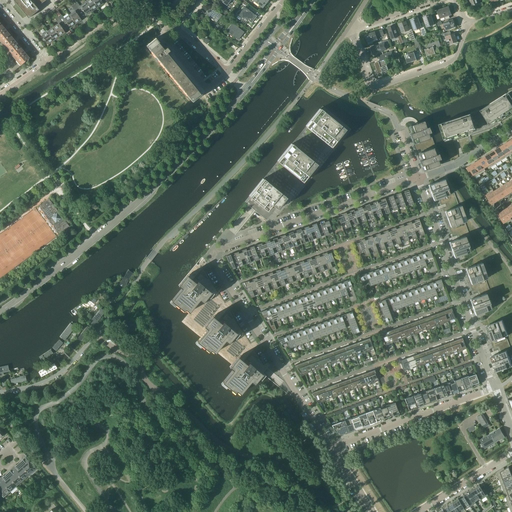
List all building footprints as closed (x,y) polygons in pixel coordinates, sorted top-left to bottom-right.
[(13,0),(16,3),(16,4),(29,18),(39,10),(36,7),(46,0),(13,0)] [(92,0),(88,0),(85,2),(92,11),(98,8),(92,0)] [(251,0),(262,8),(269,0),(251,0)] [(477,0),(472,0),(470,1),(472,6),(473,6),(474,8),(483,5),(482,2),(479,3),(477,0)] [(92,11),(85,2),(80,6),(77,2),(74,4),(79,11),(81,9),(86,16),(92,11)] [(74,11),(69,15),(76,24),(81,20),(76,13),(79,11),(74,4),(71,6),(74,11)] [(222,15),(210,6),(205,14),(216,23),(222,15)] [(43,18),(55,9),(54,7),(42,15),(43,18)] [(256,16),(245,7),(238,15),(243,19),(244,18),(251,23),(256,16)] [(449,7),(437,11),(440,18),(445,17),(446,20),(450,18),(449,16),(452,15),(449,7)] [(423,23),(425,30),(437,26),(432,12),(421,16),(423,23)] [(76,24),(69,15),(63,18),(61,15),(58,17),(63,24),(65,22),(70,28),(76,24)] [(60,25),(63,24),(58,17),(55,19),(58,24),(53,27),(59,37),(65,33),(60,25)] [(427,35),(425,30),(423,23),(421,24),(418,17),(410,19),(414,30),(420,28),(422,34),(421,35),(422,37),(427,35)] [(443,23),(446,30),(455,27),(453,20),(443,23)] [(414,37),(411,26),(408,27),(406,21),(399,24),(403,35),(407,34),(408,35),(409,35),(411,41),(414,40),(415,39),(414,37)] [(10,35),(0,23),(0,40),(1,43),(10,35)] [(232,23),(227,30),(238,39),(244,32),(232,23)] [(403,43),(398,27),(395,28),(394,25),(388,28),(392,39),(398,37),(400,44),(403,43)] [(59,37),(53,27),(47,31),(53,41),(59,37)] [(382,30),(365,35),(368,44),(378,40),(377,39),(378,39),(377,37),(384,35),(382,30)] [(53,41),(47,31),(41,35),(48,45),(53,41)] [(440,35),(440,36),(440,37),(444,36),(446,41),(449,40),(449,41),(451,45),(458,42),(455,33),(451,34),(450,31),(440,35)] [(10,35),(1,43),(11,54),(19,46),(10,35)] [(161,47),(155,39),(146,46),(153,54),(160,63),(192,102),(201,95),(168,55),(173,52),(166,44),(161,47)] [(382,44),(380,45),(370,48),(372,55),(376,54),(376,53),(387,49),(385,45),(389,43),(388,39),(386,40),(381,42),(382,44)] [(425,49),(427,57),(435,54),(434,49),(441,47),(439,40),(426,45),(428,48),(425,49)] [(29,58),(19,46),(11,54),(20,65),(29,58)] [(379,56),(380,61),(374,63),(378,74),(388,70),(385,60),(388,60),(388,61),(393,59),(393,58),(391,52),(379,56)] [(407,63),(416,60),(414,52),(404,55),(407,63)] [(490,125),(511,110),(511,97),(509,93),(481,111),(490,125)] [(311,121),(306,127),(329,146),(344,128),(338,123),(320,109),(311,121)] [(476,130),(476,128),(471,114),(439,124),(445,140),(466,133),(476,130)] [(412,125),(407,127),(411,138),(412,142),(413,144),(420,164),(422,168),(423,171),(439,165),(442,164),(440,159),(436,149),(430,133),(427,122),(426,120),(423,121),(419,123),(418,123),(415,124),(412,125)] [(511,154),(505,143),(500,147),(507,157),(511,154)] [(315,163),(292,144),(277,162),(301,181),(315,163)] [(507,157),(500,147),(495,150),(501,161),(507,157)] [(495,150),(489,153),(496,164),(501,161),(495,150)] [(489,153),(484,157),(491,168),(496,164),(489,153)] [(491,168),(484,157),(479,160),(485,171),(486,171),(484,169),(489,166),(491,168)] [(479,160),(473,164),(480,174),(485,171),(479,160)] [(480,174),(473,164),(466,168),(469,172),(470,171),(475,178),(480,174)] [(287,198),(264,179),(249,197),(267,211),(272,205),(277,209),(287,198)] [(430,185),(428,185),(430,189),(434,201),(439,199),(441,206),(445,204),(446,206),(446,207),(442,209),(444,212),(445,212),(446,215),(447,216),(445,217),(453,237),(457,236),(457,237),(458,239),(450,242),(449,242),(450,246),(455,258),(463,255),(471,252),(471,251),(475,250),(465,222),(467,221),(461,206),(460,206),(460,205),(459,205),(454,193),(450,194),(444,179),(439,181),(436,182),(430,184),(430,185)] [(511,192),(511,188),(508,182),(503,185),(509,194),(511,192)] [(503,185),(499,188),(504,197),(509,194),(503,185)] [(504,197),(499,188),(494,191),(493,189),(492,189),(499,200),(504,197)] [(499,200),(492,189),(489,192),(496,202),(499,200)] [(408,190),(400,193),(405,206),(406,206),(404,203),(408,201),(409,205),(413,204),(408,190)] [(496,202),(489,192),(489,193),(486,195),(489,201),(488,202),(492,208),(496,206),(494,203),(496,202)] [(405,206),(400,193),(392,196),(398,209),(396,205),(400,204),(401,208),(405,206)] [(398,209),(392,196),(385,198),(390,212),(389,208),(392,207),(393,211),(398,209)] [(390,212),(385,198),(377,201),(382,215),(381,211),(384,210),(386,214),(390,212)] [(49,199),(39,206),(46,216),(45,216),(48,220),(49,219),(60,233),(69,226),(49,199)] [(377,201),(369,204),(374,218),(373,214),(376,213),(378,216),(382,215),(377,201)] [(374,218),(369,204),(361,207),(366,221),(367,221),(365,217),(369,216),(370,219),(374,218)] [(366,221),(361,207),(354,210),(359,223),(357,220),(361,218),(362,222),(366,221)] [(505,209),(501,212),(508,223),(511,220),(505,209)] [(359,223),(354,210),(346,213),(351,226),(350,222),(353,221),(354,225),(359,223)] [(508,223),(501,212),(500,213),(498,210),(495,213),(499,219),(500,218),(504,224),(507,221),(508,223)] [(351,226),(346,213),(338,216),(341,226),(345,224),(347,228),(351,226)] [(328,219),(320,222),(325,236),(329,234),(328,230),(332,229),(328,219)] [(411,222),(417,237),(415,234),(419,232),(420,236),(425,235),(419,219),(414,221),(415,222),(412,223),(411,222)] [(320,222),(312,225),(317,239),(321,237),(320,233),(323,232),(325,236),(320,222)] [(417,237),(411,222),(407,223),(407,225),(404,226),(403,225),(409,240),(408,236),(411,235),(412,239),(417,237)] [(317,239),(312,225),(304,228),(309,241),(313,240),(312,236),(315,235),(317,239)] [(409,240),(403,225),(399,226),(399,228),(396,229),(396,227),(395,228),(401,243),(400,239),(403,238),(405,242),(409,240)] [(309,241),(304,228),(296,231),(301,244),(306,243),(304,239),(308,238),(309,241)] [(388,230),(387,230),(393,246),(392,242),(395,241),(397,245),(401,243),(395,228),(391,229),(392,231),(388,232),(388,230)] [(380,233),(385,249),(386,249),(384,245),(388,244),(389,248),(393,246),(387,230),(383,232),(384,234),(381,235),(380,233)] [(296,231),(289,233),(294,247),(298,246),(296,242),(300,241),(301,244),(296,231)] [(289,233),(281,236),(286,250),(290,248),(289,245),(292,243),(293,247),(294,247),(289,233)] [(372,236),(378,252),(376,248),(380,247),(381,250),(385,249),(380,233),(376,235),(376,236),(373,238),(372,236)] [(286,250),(281,236),(273,239),(278,253),(282,251),(281,247),(284,246),(286,250)] [(364,239),(370,255),(370,254),(369,251),(372,249),(373,253),(378,252),(372,236),(368,238),(368,239),(365,240),(364,239)] [(273,239),(265,242),(270,256),(274,254),(273,250),(276,249),(278,253),(273,239)] [(370,255),(364,239),(360,240),(360,242),(357,243),(360,254),(364,252),(366,256),(370,255)] [(270,256),(265,242),(257,245),(262,258),(267,257),(265,253),(269,252),(270,256)] [(257,245),(250,248),(255,261),(259,260),(257,256),(261,255),(262,259),(262,258),(257,245)] [(250,248),(242,250),(247,264),(251,263),(250,259),(253,258),(254,261),(255,261),(250,248)] [(242,250),(234,253),(239,267),(243,265),(242,262),(245,260),(247,264),(242,250)] [(422,253),(426,265),(429,274),(438,271),(430,250),(424,252),(424,253),(422,254),(422,253)] [(323,254),(328,270),(333,268),(331,264),(335,263),(331,253),(327,254),(327,252),(323,254)] [(239,267),(234,253),(225,257),(233,269),(235,268),(234,265),(237,263),(239,267)] [(426,265),(422,253),(418,255),(418,256),(416,256),(416,255),(421,269),(423,268),(423,267),(426,265)] [(319,255),(315,257),(321,272),(325,271),(323,267),(327,266),(328,270),(323,254),(322,254),(323,256),(320,257),(319,255)] [(410,257),(409,258),(414,271),(417,270),(416,269),(420,268),(420,269),(421,269),(416,255),(412,257),(412,258),(410,258),(410,257)] [(311,258),(307,260),(313,275),(317,274),(316,270),(319,269),(320,272),(321,272),(315,257),(315,259),(312,260),(311,258)] [(414,271),(409,258),(405,259),(406,260),(404,261),(404,260),(403,260),(408,274),(411,273),(410,271),(414,270),(414,271)] [(303,261),(299,262),(305,278),(309,277),(308,273),(311,272),(313,275),(307,260),(307,261),(304,263),(303,261)] [(408,274),(403,260),(399,261),(399,262),(398,263),(397,262),(402,276),(404,275),(404,274),(407,272),(408,274)] [(296,264),(291,265),(297,281),(301,279),(300,276),(303,274),(305,278),(299,262),(299,263),(300,264),(296,265),(296,264)] [(391,264),(396,278),(398,277),(398,276),(401,275),(402,276),(397,262),(393,264),(393,265),(391,265),(391,264)] [(468,268),(466,269),(467,273),(467,274),(466,274),(473,295),(477,293),(478,294),(479,296),(471,299),(470,299),(471,303),(475,315),(484,312),(491,309),(496,307),(485,279),(487,278),(482,263),(476,265),(474,266),(468,268)] [(385,267),(390,280),(392,279),(392,278),(395,277),(395,278),(396,278),(391,264),(387,266),(387,267),(385,267)] [(288,267),(284,268),(289,284),(294,282),(292,279),(296,277),(297,281),(291,265),(292,267),(288,268),(288,267)] [(390,280),(385,267),(381,268),(381,269),(379,270),(379,269),(378,269),(383,283),(386,282),(385,280),(389,279),(389,280),(390,280)] [(280,269),(276,271),(282,287),(286,285),(284,281),(288,280),(289,284),(284,268),(283,268),(284,270),(281,271),(280,269)] [(373,271),(372,271),(377,285),(380,284),(379,283),(383,281),(383,283),(378,269),(374,270),(375,271),(373,272),(373,271)] [(119,285),(124,289),(134,274),(128,270),(119,285)] [(272,272),(268,274),(274,289),(278,288),(277,284),(280,283),(281,287),(282,287),(276,271),(276,273),(273,274),(272,272)] [(377,285),(372,271),(368,273),(368,274),(367,274),(366,273),(371,287),(373,286),(373,285),(376,284),(377,285)] [(371,287),(366,273),(362,275),(362,276),(360,277),(367,296),(373,294),(371,287)] [(264,275),(260,277),(266,292),(270,291),(269,287),(272,286),(274,290),(274,289),(268,274),(268,276),(265,277),(264,275)] [(198,281),(196,282),(187,275),(178,285),(182,288),(172,301),(173,302),(184,311),(185,309),(189,312),(200,300),(203,303),(212,292),(198,281)] [(266,292),(260,277),(261,278),(257,280),(257,278),(252,280),(258,295),(262,294),(261,290),(264,289),(266,292)] [(433,282),(432,282),(437,295),(440,303),(448,300),(441,279),(435,281),(435,282),(433,283),(433,282)] [(258,295),(252,280),(253,281),(249,282),(249,281),(242,283),(251,298),(255,296),(253,293),(257,291),(258,295)] [(350,302),(357,300),(350,280),(348,281),(347,280),(343,282),(347,292),(350,291),(352,296),(349,298),(350,302)] [(347,292),(343,282),(343,283),(341,283),(337,284),(342,298),(342,296),(345,295),(346,296),(348,295),(347,292)] [(427,284),(426,284),(431,298),(434,297),(433,296),(437,295),(432,282),(428,284),(429,285),(427,285),(427,284)] [(335,285),(331,286),(336,300),(335,299),(339,297),(339,299),(342,298),(337,284),(337,285),(335,286),(335,285)] [(420,287),(425,300),(427,300),(427,298),(430,297),(431,298),(426,284),(422,286),(422,287),(421,288),(420,287)] [(329,287),(325,289),(329,302),(330,302),(329,301),(333,299),(333,301),(336,300),(331,286),(330,286),(331,287),(329,288),(329,287)] [(425,300),(420,287),(416,288),(416,289),(414,290),(414,289),(419,303),(421,302),(421,300),(424,299),(425,300)] [(329,302),(325,289),(324,289),(325,290),(323,290),(322,289),(318,291),(323,304),(324,304),(323,303),(327,302),(327,303),(329,302)] [(419,303),(414,289),(410,290),(410,291),(408,292),(408,291),(413,305),(415,304),(415,303),(418,301),(419,303)] [(104,305),(109,309),(121,294),(116,290),(104,305)] [(316,292),(312,293),(317,307),(317,305),(320,304),(321,305),(323,304),(318,291),(318,292),(317,293),(316,292)] [(413,305),(408,291),(404,293),(404,294),(402,294),(402,293),(401,294),(406,307),(409,306),(408,305),(412,304),(412,305),(413,305)] [(310,294),(306,295),(311,309),(311,308),(314,306),(315,308),(317,307),(312,293),(312,294),(310,295),(310,294)] [(396,296),(395,296),(400,309),(403,309),(402,307),(406,306),(406,307),(401,294),(397,295),(398,296),(396,297),(396,296)] [(311,309),(306,295),(306,296),(304,297),(304,296),(300,298),(305,311),(304,310),(308,309),(308,310),(311,309)] [(400,309),(395,296),(391,297),(391,298),(390,299),(389,298),(394,312),(396,311),(396,310),(399,308),(400,310),(400,309)] [(305,311),(300,298),(299,298),(300,299),(298,299),(298,298),(294,300),(298,313),(299,313),(298,312),(302,311),(302,312),(305,311)] [(394,312),(389,298),(381,301),(381,302),(379,303),(385,322),(388,321),(388,322),(392,320),(390,313),(394,312)] [(298,313),(294,300),(293,300),(293,301),(292,302),(291,301),(287,302),(292,316),(293,316),(292,314),(296,313),(296,314),(298,313)] [(285,303),(281,304),(286,318),(286,317),(289,315),(290,317),(292,316),(287,302),(287,303),(286,304),(285,303)] [(286,318),(281,304),(281,305),(279,306),(279,305),(275,307),(280,320),(280,319),(283,318),(284,319),(286,318)] [(280,320),(275,307),(275,308),(273,308),(273,307),(269,309),(272,319),(273,321),(277,320),(277,321),(280,320)] [(90,323),(95,326),(105,312),(100,308),(90,323)] [(447,321),(448,321),(455,318),(451,308),(443,311),(447,321)] [(272,319),(269,309),(268,309),(269,310),(267,311),(267,310),(260,312),(272,331),(276,330),(274,324),(271,325),(269,320),(272,319)] [(443,311),(437,313),(441,325),(444,324),(443,323),(446,321),(447,321),(443,311)] [(350,312),(341,315),(344,322),(348,321),(350,325),(346,327),(346,329),(350,328),(353,335),(357,333),(357,332),(359,331),(352,312),(350,313),(350,312)] [(437,313),(431,316),(435,326),(438,324),(439,326),(441,325),(437,313)] [(339,316),(335,318),(340,331),(340,330),(343,329),(344,330),(346,329),(346,327),(344,322),(341,315),(341,316),(339,317),(339,316)] [(207,329),(202,335),(197,341),(199,343),(209,352),(211,350),(215,353),(217,350),(225,340),(229,343),(237,333),(223,321),(222,323),(213,316),(204,326),(207,329)] [(435,326),(431,316),(425,318),(429,329),(431,328),(431,327),(434,326),(435,326)] [(340,331),(335,318),(335,319),(333,319),(333,318),(329,320),(334,334),(334,333),(334,332),(337,331),(338,332),(340,331)] [(429,329),(425,318),(419,320),(422,330),(423,330),(426,329),(426,330),(429,329)] [(334,334),(329,320),(329,321),(327,322),(327,321),(323,322),(328,336),(327,334),(331,333),(331,334),(334,334)] [(422,330),(419,320),(412,322),(416,334),(419,333),(418,332),(422,330)] [(489,325),(486,326),(488,330),(488,331),(487,331),(494,352),(491,353),(491,354),(492,356),(491,357),(492,361),(496,372),(505,369),(511,366),(511,351),(506,336),(508,335),(503,320),(497,322),(494,323),(489,325)] [(321,323),(316,324),(321,338),(322,338),(321,337),(325,335),(325,337),(328,336),(323,322),(322,322),(323,323),(321,324),(321,323)] [(416,334),(412,322),(406,325),(410,335),(414,333),(414,335),(416,334)] [(60,337),(65,341),(76,327),(71,323),(60,337)] [(314,325),(310,327),(315,340),(316,340),(315,339),(319,338),(319,339),(321,338),(316,324),(316,325),(315,326),(314,325)] [(410,335),(406,325),(400,327),(404,338),(407,337),(406,336),(409,335),(410,335)] [(78,338),(82,341),(92,329),(88,326),(78,338)] [(315,340),(310,327),(310,328),(308,328),(308,327),(304,329),(309,343),(309,341),(312,340),(313,341),(315,340)] [(400,327),(394,329),(397,339),(398,339),(401,338),(402,339),(404,338),(400,327)] [(309,343),(304,329),(304,330),(302,331),(302,330),(298,331),(303,345),(303,343),(306,342),(307,343),(309,343)] [(397,339),(394,329),(388,331),(392,343),(394,342),(394,341),(397,339)] [(296,332),(292,333),(297,347),(296,346),(300,344),(300,346),(303,345),(298,331),(298,332),(296,333),(296,332)] [(392,343),(388,331),(381,334),(385,344),(389,342),(389,344),(392,343)] [(290,334),(285,336),(289,346),(290,348),(294,347),(294,348),(297,347),(292,333),(291,334),(292,334),(290,335),(290,334)] [(289,346),(285,336),(285,337),(284,337),(283,337),(277,339),(289,358),(293,356),(290,348),(289,346)] [(51,347),(56,351),(64,342),(59,338),(51,347)] [(363,340),(367,352),(370,351),(369,350),(373,348),(370,338),(363,340)] [(462,338),(456,340),(460,351),(462,351),(462,349),(466,348),(462,338)] [(363,340),(357,343),(361,353),(361,352),(364,351),(365,353),(367,352),(363,340)] [(460,351),(456,340),(450,342),(453,352),(454,352),(457,351),(458,352),(460,351)] [(450,342),(443,345),(448,356),(450,355),(450,354),(453,353),(453,352),(450,342)] [(357,343),(351,345),(355,356),(357,355),(357,354),(360,353),(361,353),(357,343)] [(355,356),(351,345),(345,347),(348,357),(349,357),(352,356),(352,357),(355,356)] [(443,345),(437,347),(441,357),(445,356),(445,357),(448,356),(443,345)] [(348,357),(345,347),(338,349),(343,361),(345,360),(345,359),(348,357)] [(441,357),(437,347),(431,349),(435,361),(438,360),(437,358),(440,357),(441,357)] [(39,357),(42,361),(54,353),(51,349),(39,357)] [(343,361),(338,349),(332,352),(336,362),(340,360),(340,362),(343,361)] [(431,349),(425,351),(428,361),(429,361),(432,360),(433,361),(435,361),(431,349)] [(425,351),(419,354),(423,365),(425,364),(425,363),(428,362),(428,361),(425,351)] [(332,352),(326,354),(330,365),(333,364),(332,363),(335,362),(336,362),(332,352)] [(326,354),(320,356),(323,366),(324,366),(327,365),(328,366),(330,365),(326,354)] [(423,365),(419,354),(412,356),(416,366),(417,366),(420,365),(420,366),(423,365)] [(230,367),(233,369),(223,382),(225,384),(235,392),(237,390),(240,394),(251,381),(254,384),(256,382),(263,373),(249,362),(247,364),(238,356),(230,367)] [(320,356),(314,358),(318,370),(320,369),(320,368),(323,366),(320,356)] [(412,356),(406,358),(410,370),(413,369),(412,367),(416,366),(412,356)] [(318,370),(314,358),(307,361),(311,371),(312,371),(315,369),(315,371),(318,370)] [(410,370),(406,358),(400,361),(403,371),(407,369),(408,370),(410,370)] [(311,371),(307,361),(301,363),(305,374),(308,373),(307,372),(311,371)] [(305,374),(301,363),(294,366),(300,375),(302,374),(303,375),(305,374)] [(38,372),(41,377),(57,369),(54,364),(38,372)] [(374,370),(368,372),(372,383),(375,383),(374,381),(378,380),(374,370)] [(368,372),(362,374),(366,384),(369,383),(370,384),(372,383),(368,372)] [(467,376),(472,387),(479,384),(478,382),(475,374),(475,373),(467,376)] [(366,384),(362,374),(356,377),(360,388),(362,387),(362,386),(365,385),(366,384)] [(10,379),(11,384),(27,381),(26,376),(10,379)] [(467,376),(461,378),(465,389),(472,387),(467,376)] [(360,388),(356,377),(349,379),(353,389),(357,388),(357,389),(360,388)] [(461,378),(454,381),(458,392),(465,389),(461,378)] [(349,379),(343,381),(347,392),(350,392),(349,390),(352,389),(353,389),(349,379)] [(347,392),(343,381),(337,383),(341,393),(344,392),(345,393),(347,392)] [(454,381),(447,383),(451,395),(458,392),(454,381)] [(341,393),(337,383),(331,386),(335,397),(337,396),(337,395),(340,394),(341,393)] [(447,383),(440,386),(444,397),(444,396),(446,395),(446,396),(451,395),(447,383)] [(331,386),(325,388),(328,398),(329,398),(332,397),(333,398),(335,397),(331,386)] [(444,397),(440,386),(432,388),(437,400),(444,397)] [(325,388),(318,390),(323,401),(325,401),(325,399),(328,398),(325,388)] [(432,388),(426,391),(430,402),(437,400),(432,388)] [(323,401),(318,390),(311,393),(317,402),(320,401),(320,402),(323,401)] [(426,391),(420,393),(424,404),(430,402),(426,391)] [(424,404),(420,393),(412,396),(416,407),(417,407),(416,406),(418,405),(419,406),(424,404)] [(416,407),(412,396),(404,399),(406,403),(407,405),(406,405),(408,410),(416,407)] [(395,402),(386,406),(390,417),(390,415),(392,414),(393,416),(399,414),(395,402)] [(386,406),(379,408),(383,419),(390,417),(386,406)] [(383,419),(379,408),(372,411),(376,422),(383,419)] [(372,411),(365,413),(370,424),(369,423),(371,422),(372,424),(376,422),(372,411)] [(365,413),(358,416),(362,427),(367,425),(370,424),(365,413)] [(477,418),(482,426),(488,423),(483,414),(477,418)] [(362,427),(358,416),(351,418),(355,429),(362,427)] [(355,429),(351,418),(345,421),(349,432),(355,429)] [(349,432),(345,421),(332,425),(337,434),(338,434),(338,435),(339,435),(340,435),(349,432)] [(500,429),(487,436),(490,440),(493,438),(496,442),(505,437),(500,429)] [(490,440),(487,436),(480,440),(485,449),(496,442),(493,438),(490,440)] [(19,463),(29,475),(35,469),(30,463),(31,461),(27,456),(19,463)] [(29,475),(19,463),(13,468),(23,480),(29,475)] [(499,480),(511,472),(509,466),(504,470),(503,468),(496,472),(499,480)] [(13,468),(6,474),(16,486),(23,480),(13,468)] [(511,474),(511,472),(499,480),(501,485),(511,478),(511,474)] [(16,486),(6,474),(0,479),(10,491),(16,486)] [(511,478),(501,485),(503,491),(511,484),(511,478)] [(0,479),(0,495),(1,497),(3,496),(3,497),(10,491),(0,479)] [(479,485),(474,489),(481,500),(488,496),(484,484),(480,487),(479,485)] [(511,491),(511,484),(503,491),(505,496),(511,491)] [(474,489),(469,492),(476,503),(481,500),(474,489)] [(469,492),(464,496),(471,507),(476,503),(469,492),(468,492),(469,492)] [(458,498),(458,499),(465,510),(471,507),(464,496),(459,499),(458,498)] [(458,499),(453,502),(459,511),(462,511),(465,510),(458,499)] [(459,511),(453,502),(448,505),(451,511),(459,511)]
